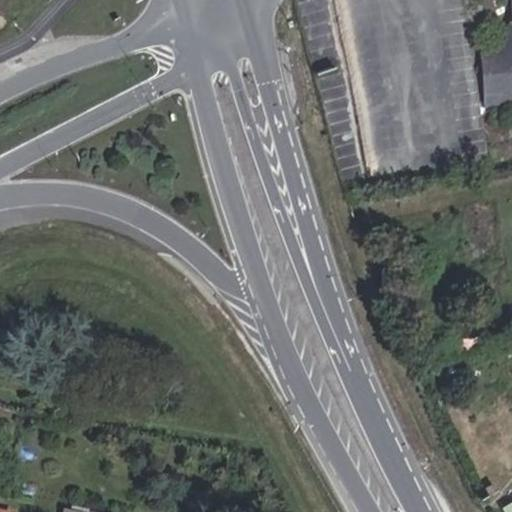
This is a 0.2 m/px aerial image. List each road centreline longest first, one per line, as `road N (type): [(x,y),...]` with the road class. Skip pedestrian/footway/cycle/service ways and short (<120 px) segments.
road 1 (secondary): [(386,448),(324,278),(241,0)]
road 2 (secondary): [(386,448),(349,378),(213,39)]
road 3 (unknown): [(358,0),(344,24),(374,149),(409,165),(444,155),(453,137),(443,87)]
road 4 (secondary): [(0,196),(50,192),(110,204),(167,232),(264,300)]
road 5 (secondary): [(197,65),(264,300)]
road 6 (secondary): [(264,300),(320,415),(380,511)]
road 7 (secondary): [(0,169),(197,65)]
road 8 (secondary): [(178,19),(0,91)]
